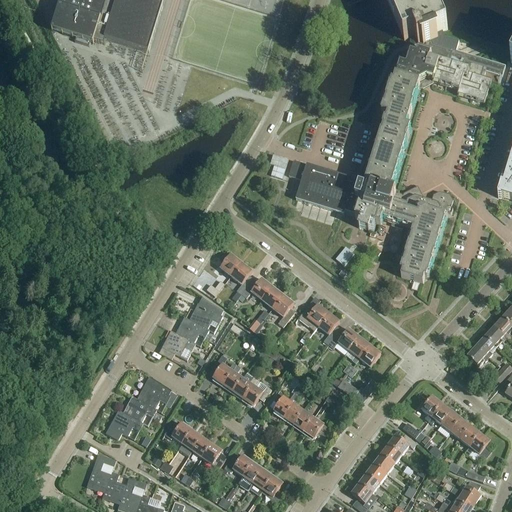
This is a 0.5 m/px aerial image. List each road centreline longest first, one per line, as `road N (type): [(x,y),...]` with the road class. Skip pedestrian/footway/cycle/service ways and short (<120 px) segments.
road 1 (residential): [(423,365),(216,211)]
road 2 (residential): [(323,489),(126,355)]
road 3 (unclassified): [(320,0),(295,73),(216,211)]
road 4 (residential): [(446,178),(465,112),(431,103),(412,168)]
road 5 (unclassified): [(126,355),(216,211)]
road 6 (unclassified): [(42,492),(126,355)]
road 7 (residential): [(323,489),(423,365)]
road 8 (residential): [(423,365),(511,262)]
